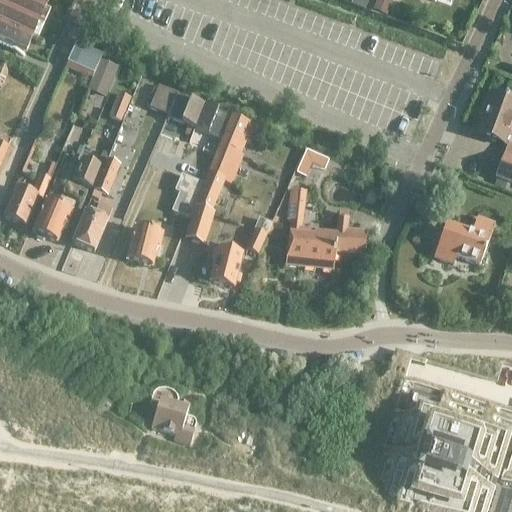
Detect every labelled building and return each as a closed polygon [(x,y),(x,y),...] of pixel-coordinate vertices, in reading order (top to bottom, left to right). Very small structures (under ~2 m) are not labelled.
[(45,6),(47,0),(0,0),(0,39),(25,51),(32,35),(39,21),(45,6)] [(65,68),(91,79),(102,54),(76,43),(65,68)] [(100,61),(87,90),(105,98),(118,69),(100,61)] [(166,116),(175,93),(157,86),(148,109),(166,116)] [(511,118),(511,100),(487,92),(478,118),(480,118),(474,135),(503,145),(511,118)] [(118,93),(109,116),(121,122),(131,98),(118,93)] [(176,93),(175,93),(166,116),(166,117),(166,118),(193,129),(203,106),(176,95),(176,93)] [(221,140),(230,117),(203,106),(193,129),(221,140)] [(230,117),(221,140),(208,174),(203,185),(193,208),(194,208),(184,240),(202,245),(212,214),(210,213),(224,182),(230,184),(242,156),(238,155),(252,126),(231,116),(230,117)] [(511,147),(507,146),(494,179),(511,185),(511,147)] [(91,188),(99,168),(80,160),(72,180),(91,188)] [(117,165),(106,160),(93,193),(96,194),(97,191),(106,194),(117,165)] [(43,191),(48,179),(39,175),(34,187),(43,191)] [(193,208),(203,185),(180,176),(173,191),(178,193),(170,211),(188,219),(193,208)] [(25,226),(38,196),(15,186),(2,216),(25,226)] [(290,220),(284,265),(333,270),(335,250),(364,253),(366,234),(346,232),(348,215),(338,214),(336,235),(314,232),(314,231),(300,229),(304,200),(304,194),(289,192),(286,220),(290,220)] [(66,224),(71,211),(44,201),(32,232),(56,241),(61,229),(65,230),(67,224),(66,224)] [(71,243),(92,252),(110,207),(99,203),(93,216),(84,212),(71,243)] [(471,233),(446,224),(433,259),(451,265),(454,257),(479,266),(494,225),(477,218),(471,233)] [(158,260),(161,248),(158,247),(161,235),(134,227),(125,261),(151,267),(153,259),(158,260)] [(253,252),(264,231),(260,229),(259,232),(254,230),(245,248),(253,252)] [(238,283),(240,275),(237,274),(242,254),(218,248),(217,251),(213,250),(210,260),(214,261),(210,282),(233,288),(234,282),(238,283)] [(396,462),(390,484),(401,488),(398,500),(436,511),(468,511),(481,472),(505,479),(511,456),(511,427),(410,396),(396,441),(420,448),(414,468),(396,462)] [(188,445),(191,434),(180,431),(189,405),(176,401),(175,406),(158,401),(149,427),(173,435),(171,440),(188,445)]
